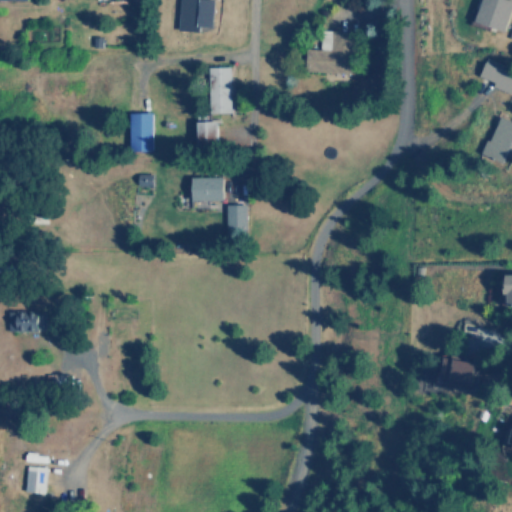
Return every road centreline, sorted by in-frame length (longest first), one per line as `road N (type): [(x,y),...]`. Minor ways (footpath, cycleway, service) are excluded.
road 1 (residential): [(78,357),(92,398),(105,408),(260,413),(293,398),(306,379),(315,238),(379,173),(405,120),(399,0)]
road 2 (residential): [(253,0),(244,198)]
road 3 (residential): [(287,511),(304,458),(306,379)]
